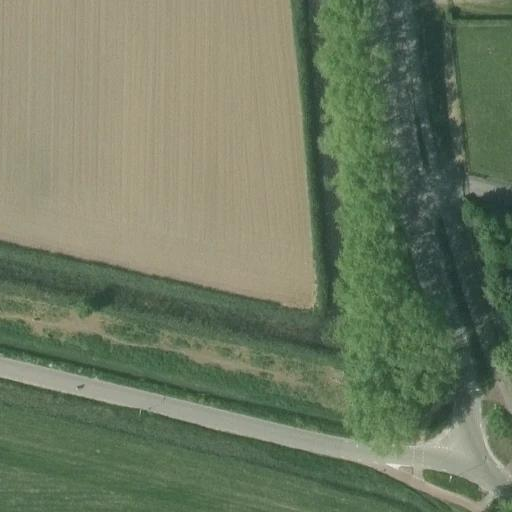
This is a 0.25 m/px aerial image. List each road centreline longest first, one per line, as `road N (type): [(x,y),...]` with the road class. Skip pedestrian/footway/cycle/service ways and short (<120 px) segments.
road 1 (tertiary): [(464,464),(366,454),(0,368)]
road 2 (unclassified): [(464,464),(467,396),(411,198),(387,0)]
